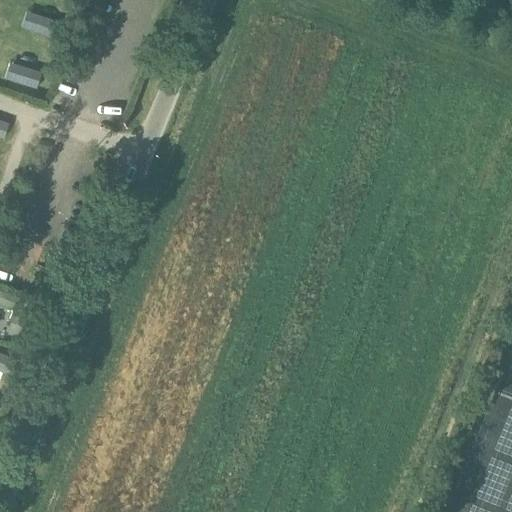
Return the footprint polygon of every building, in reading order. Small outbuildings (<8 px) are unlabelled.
[(25,10),(20,26),(51,37),(57,21),(25,10)] [(1,47),(0,50),(0,60),(23,69),(21,76),(29,78),(31,71),(39,74),(43,61),(1,47)] [(0,119),(0,138),(3,139),(9,123),(0,119)] [(23,314),(28,302),(0,291),(0,305),(12,310),(8,321),(17,325),(22,314),(23,314)] [(511,511),(511,349),(446,511),(511,511)] [(0,355),(0,373),(8,377),(14,361),(0,355)]
